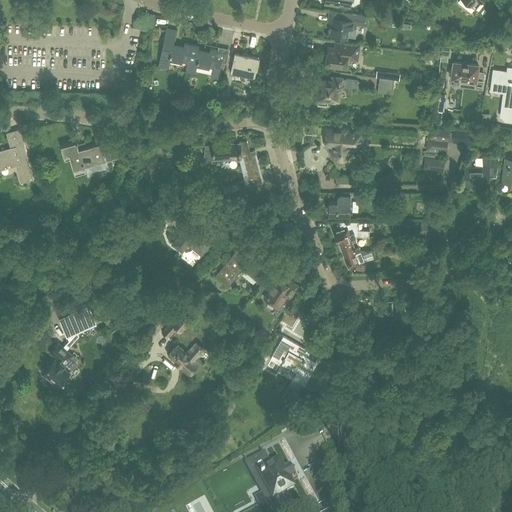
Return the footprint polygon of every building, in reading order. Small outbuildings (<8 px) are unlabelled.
[(481,1),(482,0),(465,0),(471,5),(471,4),(475,8),(481,1)] [(328,21),(331,21),(329,34),(347,37),(347,36),(350,36),(352,34),(352,31),(351,29),(348,29),(348,27),(353,28),(354,21),(357,21),(358,14),(329,10),(328,21)] [(188,62),(192,44),(185,42),(184,46),(173,43),(176,30),(167,28),(159,65),(168,67),(170,58),(188,62)] [(336,41),(335,48),(328,47),(326,65),(346,68),(347,58),(352,59),(352,55),(358,56),(359,44),(336,41)] [(188,62),(186,70),(195,72),(197,63),(213,67),(211,76),(218,77),(222,60),(216,59),(218,49),(210,48),(210,51),(198,49),(199,45),(192,44),(188,62)] [(451,47),(442,46),(440,55),(450,56),(451,47)] [(231,73),(255,78),(259,57),(235,52),(231,73)] [(450,68),(449,74),(450,75),(452,75),(451,77),(469,79),(468,86),(482,88),(484,74),(477,73),(478,64),(454,61),(453,67),(451,67),(450,68)] [(511,68),(509,68),(508,75),(505,74),(505,72),(495,70),(493,85),(498,86),(498,90),(505,91),(502,116),(503,116),(506,120),(511,121),(511,68)] [(358,80),(341,78),(341,77),(333,77),(333,80),(319,79),(319,88),(317,88),(317,95),(318,95),(318,97),(319,97),(319,104),(327,104),(328,98),(338,98),(339,90),(340,90),(341,83),(345,83),(345,86),(357,88),(358,80)] [(394,79),(380,78),(378,92),(392,94),(394,79)] [(439,91),(436,121),(441,122),(442,110),(444,110),(446,92),(439,91)] [(427,126),(425,149),(426,149),(425,149),(432,150),(446,152),(447,140),(448,128),(427,126)] [(333,145),(333,151),(333,152),(333,153),(333,154),(333,155),(334,156),(335,157),(335,158),(336,159),(338,159),(339,160),(340,160),(341,160),(342,160),(343,160),(344,159),(345,159),(346,158),(347,157),(348,155),(348,154),(349,153),(349,143),(361,143),(362,132),(348,131),(348,130),(347,130),(347,129),(346,128),(345,128),(344,128),(343,129),(342,130),(342,131),(327,130),(326,145),(333,145)] [(20,182),(34,179),(20,129),(9,133),(13,146),(0,149),(0,169),(16,165),(20,182)] [(250,185),(263,182),(255,153),(251,154),(247,140),(239,140),(239,144),(205,144),(204,149),(213,151),(213,158),(243,157),(250,185)] [(119,158),(114,141),(102,144),(101,142),(79,148),(77,141),(61,145),(65,160),(70,159),(75,175),(86,172),(84,166),(85,166),(85,165),(106,160),(106,161),(119,158)] [(425,156),(423,167),(423,170),(444,172),(446,158),(425,156)] [(489,177),(496,177),(499,157),(482,157),(483,167),(466,167),(466,185),(489,184),(489,177)] [(511,182),(511,158),(505,158),(502,181),(511,182)] [(247,186),(226,191),(227,193),(236,195),(249,192),(247,186)] [(329,202),(329,215),(350,215),(351,196),(338,196),(338,202),(329,202)] [(202,254),(204,251),(214,238),(190,219),(182,229),(184,230),(173,243),(182,251),(188,243),(202,254)] [(440,231),(444,220),(431,220),(422,220),(422,238),(435,238),(435,231),(440,231)] [(338,229),(334,230),(339,242),(341,241),(356,236),(369,237),(369,230),(359,229),(359,221),(338,221),(338,229)] [(356,236),(341,241),(345,255),(361,250),(356,236)] [(47,243),(36,249),(47,272),(56,268),(53,262),(52,262),(49,257),(53,255),(47,243)] [(261,273),(267,266),(253,255),(248,260),(236,250),(215,276),(226,285),(230,280),(232,282),(236,277),(236,276),(243,268),(257,279),(261,273)] [(361,250),(345,255),(350,267),(360,263),(359,262),(373,257),(374,260),(379,258),(377,252),(374,253),(374,250),(361,250)] [(265,298),(278,306),(279,306),(279,309),(282,310),(285,310),(289,302),(288,301),(298,284),(288,278),(286,282),(279,278),(272,290),(270,289),(265,298)] [(401,320),(411,320),(411,307),(417,307),(416,299),(410,299),(410,297),(400,297),(400,300),(375,301),(376,309),(401,308),(401,320)] [(295,310),(289,306),(282,318),(294,325),(301,313),(295,310)] [(77,359),(66,350),(79,335),(77,332),(96,324),(89,307),(59,320),(66,337),(73,334),(74,335),(64,347),(58,343),(50,351),(55,356),(51,360),(52,361),(45,368),(44,368),(42,370),(47,375),(46,375),(46,376),(46,377),(46,378),(46,379),(46,380),(46,381),(47,381),(47,382),(48,383),(49,383),(50,383),(51,383),(53,383),(54,382),(55,382),(59,385),(65,378),(66,378),(69,376),(68,375),(70,372),(73,368),(76,367),(77,365),(77,363),(76,361),(77,359)] [(170,323),(161,333),(169,339),(178,329),(181,333),(190,323),(180,314),(172,324),(170,323)] [(269,342),(273,335),(270,334),(266,335),(264,339),(269,342)] [(322,354),(310,347),(309,350),(283,336),(270,358),(281,365),(283,362),(297,370),(292,378),(293,379),(294,378),(304,384),(304,385),(322,354)] [(192,371),(194,373),(204,362),(198,357),(205,349),(196,342),(187,353),(177,344),(169,354),(176,360),(175,362),(180,366),(189,374),(192,371)] [(247,511),(289,511),(294,509),(285,493),(294,488),(289,479),(292,477),(287,468),(284,470),(279,461),(270,465),(267,459),(255,465),(259,472),(258,472),(261,477),(262,477),(264,481),(271,477),(275,485),(263,492),(268,501),(247,511)]
